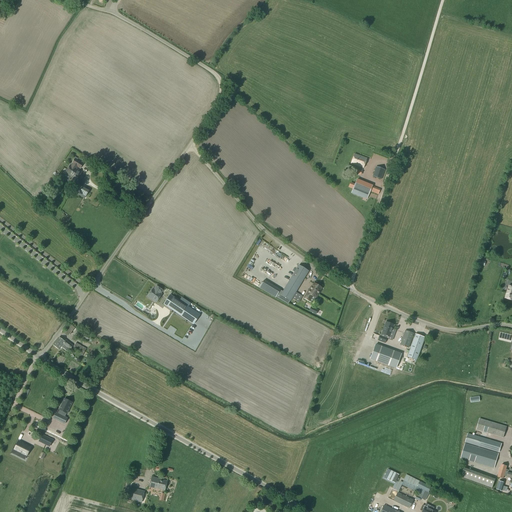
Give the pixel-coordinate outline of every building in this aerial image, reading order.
[(354,154),(351,164),(360,167),(359,171),(357,170),(356,174),(360,175),(362,172),(361,171),(362,168),(363,168),(366,159),(361,157),(359,157),(359,156),(354,154)] [(70,165),(65,174),(76,181),(82,172),(76,169),(78,167),(80,168),(82,165),(75,160),(72,163),(73,164),(71,166),(70,165)] [(376,167),(373,176),(381,179),(384,170),(376,167)] [(93,180),(96,176),(91,171),(87,175),(93,180)] [(357,180),(351,193),(366,200),(370,191),(378,195),(380,190),(357,180)] [(78,186),(75,191),(85,197),(86,197),(91,200),(95,202),(97,204),(99,199),(97,197),(88,192),(89,192),(78,186)] [(294,272),(281,295),(277,293),(279,290),(263,280),(259,288),(274,297),(275,297),(288,304),(290,301),(304,278),(303,278),(308,271),(299,266),(295,273),(294,272)] [(307,293),(304,298),(309,301),(312,297),(315,298),(317,295),(318,295),(321,291),(320,291),(321,288),(314,284),(308,293),(307,293)] [(153,289),(147,297),(156,303),(162,295),(161,294),(163,291),(156,286),(154,289),(153,289)] [(170,295),(163,305),(187,322),(188,320),(193,324),(199,316),(170,295)] [(394,325),(386,322),(381,334),(382,334),(381,337),(380,336),(378,341),(384,343),(387,336),(389,337),(394,325)] [(69,325),(63,333),(68,337),(74,328),(69,325)] [(79,331),(76,336),(87,342),(90,337),(79,331)] [(405,331),(400,345),(408,348),(414,334),(405,331)] [(415,334),(407,357),(417,361),(425,338),(415,334)] [(59,337),(53,345),(59,350),(63,344),(70,350),(73,346),(64,339),(63,340),(59,337)] [(75,343),(73,348),(90,357),(93,351),(88,348),(87,350),(81,346),(75,343)] [(401,354),(375,345),(370,359),(395,369),(401,354)] [(72,403),(64,399),(59,410),(60,410),(58,414),(56,413),(53,419),(60,422),(63,416),(64,417),(66,414),(67,414),(72,403)] [(479,419),(476,430),(503,438),(506,427),(479,419)] [(39,423),(35,426),(40,432),(44,428),(39,423)] [(502,444),(468,433),(465,442),(499,453),(502,444)] [(49,446),(52,441),(42,436),(39,441),(49,446)] [(17,449),(14,454),(19,457),(19,456),(24,458),(26,453),(27,454),(30,448),(18,442),(15,448),(17,449)] [(465,444),(460,458),(494,468),(498,454),(465,444)] [(48,460),(50,455),(31,447),(29,453),(48,460)] [(501,464),(498,477),(503,479),(507,466),(501,464)] [(464,468),(461,477),(492,488),(495,480),(464,468)] [(401,484),(409,488),(413,479),(405,475),(401,484)] [(151,477),(149,487),(164,491),(167,481),(151,477)] [(422,483),(419,489),(428,493),(431,487),(422,483)] [(130,488),(127,499),(142,503),(145,492),(130,488)] [(413,501),(396,493),(393,501),(409,509),(413,501)]
